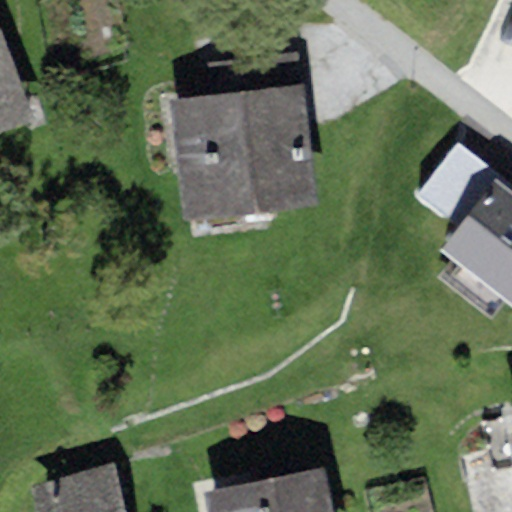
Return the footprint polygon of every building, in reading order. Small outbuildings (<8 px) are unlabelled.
[(0,29),(0,28),(0,130),(33,118),(0,29)] [(211,96),(302,86),(298,53),(207,63),(211,96)] [(211,96),(168,100),(180,221),(315,207),(302,86),(211,96)] [(511,406),(500,409),(511,464),(511,406)] [(252,483),(302,473),(299,459),(249,469),(252,483)] [(125,511),(117,465),(35,489),(38,511),(125,511)] [(252,483),(202,494),(205,511),(332,511),(324,469),(302,473),(252,483)]
